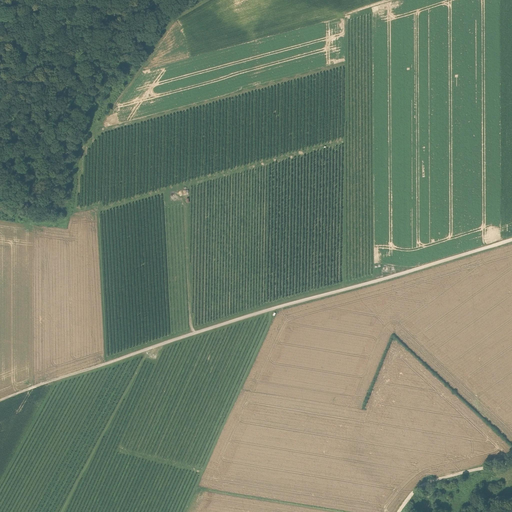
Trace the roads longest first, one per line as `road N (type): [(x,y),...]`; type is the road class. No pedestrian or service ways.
road 1 (track): [(0,400),(229,321),(511,240)]
road 2 (track): [(399,511),(427,482),(511,461)]
